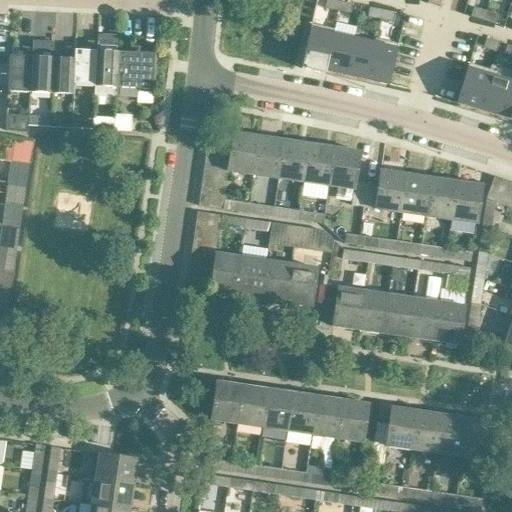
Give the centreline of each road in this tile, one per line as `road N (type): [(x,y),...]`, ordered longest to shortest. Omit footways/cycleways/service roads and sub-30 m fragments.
road 1 (residential): [(511,155),(350,109),(192,83)]
road 2 (residential): [(138,393),(152,375),(192,83)]
road 3 (residential): [(0,397),(106,409),(138,393)]
road 4 (residential): [(138,393),(172,436),(171,511)]
